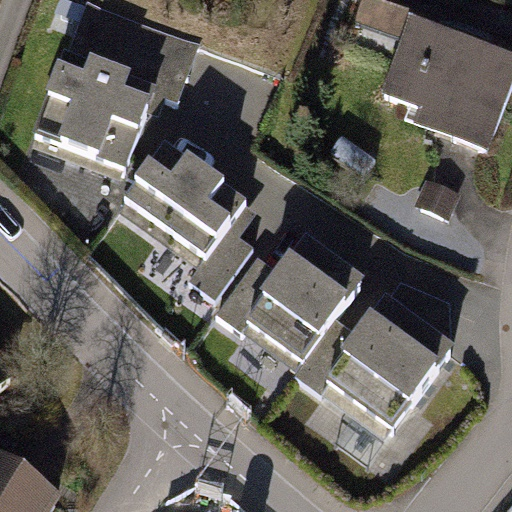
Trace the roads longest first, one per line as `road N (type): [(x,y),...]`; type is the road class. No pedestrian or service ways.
road 1 (residential): [(0,235),(185,425)]
road 2 (residential): [(185,425),(282,511)]
